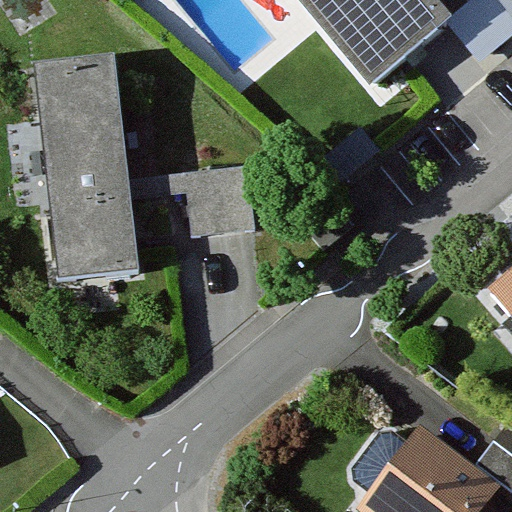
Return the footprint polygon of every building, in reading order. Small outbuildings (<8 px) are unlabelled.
[(433,0),(300,0),(372,85),(450,20),(448,17),(433,0)] [(511,0),(463,0),(466,3),(448,17),(450,20),(483,62),(511,38),(511,0)] [(114,62),(37,71),(60,280),(136,272),(128,200),(126,178),(114,62)] [(379,153),(361,130),(324,159),(341,182),(379,153)] [(244,165),(126,178),(128,200),(185,194),(190,237),(251,231),(244,165)] [(339,211),(312,235),(324,249),(351,225),(339,211)] [(511,269),(490,287),(511,313),(511,269)] [(420,431),(361,508),(366,511),(476,511),(495,488),(420,431)] [(511,455),(494,442),(477,465),(511,491),(511,455)]
